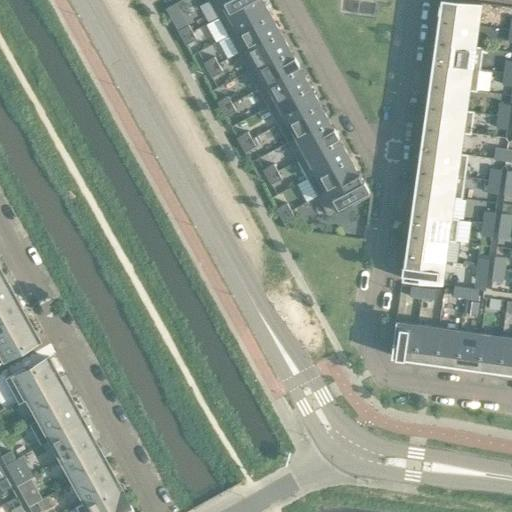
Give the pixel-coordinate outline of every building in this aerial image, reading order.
[(209,0),(218,16),(248,0),(209,0)] [(248,0),(218,16),(228,34),(269,12),(262,0),(248,0)] [(466,0),(439,0),(437,19),(478,24),(481,2),(466,0)] [(269,12),(228,34),(238,52),(279,30),(269,12)] [(437,19),(434,40),(482,47),(483,46),(475,45),(478,24),(437,19)] [(188,24),(177,30),(181,37),(192,31),(188,24)] [(279,30),(238,52),(248,70),(289,47),(279,30)] [(192,31),(181,37),(185,44),(196,38),(192,31)] [(434,40),(431,62),(479,68),(482,47),(434,40)] [(289,47),(248,70),(258,88),(299,65),(289,47)] [(214,56),(203,62),(207,69),(218,63),(214,56)] [(503,72),(511,72),(511,60),(505,60),(503,72)] [(431,62),(428,83),(476,90),(479,68),(431,62)] [(218,63),(207,69),(211,76),(222,71),(218,63)] [(299,65),(258,88),(267,106),(308,83),(299,65)] [(511,72),(503,72),(502,84),(511,85),(511,72)] [(308,83),(267,106),(277,124),(318,101),(308,83)] [(428,83),(425,104),(473,111),(474,110),(466,109),(468,89),(476,91),(476,90),(428,83)] [(227,95),(217,101),(221,108),(231,103),(227,95)] [(318,101),(277,124),(287,142),(328,119),(318,101)] [(231,103),(221,108),(224,115),(235,110),(231,103)] [(499,103),(497,114),(508,116),(510,104),(499,103)] [(425,104),(422,126),(470,133),(473,111),(425,104)] [(508,116),(497,114),(496,126),(507,128),(508,116)] [(328,119),(287,142),(297,159),(338,137),(328,119)] [(422,126),(419,148),(467,154),(468,153),(460,152),(462,132),(470,133),(422,126)] [(247,131),(236,137),(240,144),(251,138),(247,131)] [(257,135),(251,138),(255,145),(261,142),(257,135)] [(338,137),(297,159),(307,177),(348,155),(338,137)] [(251,138),(240,144),(244,151),(255,145),(251,138)] [(493,158),(505,160),(507,149),(495,147),(493,158)] [(419,148),(416,169),(464,176),(467,154),(419,148)] [(348,155),(307,177),(317,195),(358,172),(357,172),(348,155)] [(273,163),(262,169),(266,176),(277,170),(273,163)] [(501,169),(490,167),(488,179),(499,181),(501,169)] [(416,169),(413,191),(461,197),(464,176),(416,169)] [(277,170),(266,176),(270,183),(281,178),(277,170)] [(358,172),(317,195),(327,214),(369,191),(358,171),(357,172),(358,172)] [(499,181),(488,179),(487,191),(497,193),(499,181)] [(511,182),(505,182),(503,194),(511,194),(511,182)] [(413,191),(410,212),(458,219),(459,218),(451,217),(453,197),(461,198),(461,197),(413,191)] [(286,203),(276,208),(280,216),(290,210),(286,203)] [(290,210),(280,216),(284,223),(294,217),(290,210)] [(484,210),(482,222),(493,224),(495,212),(484,210)] [(410,212),(407,233),(455,240),(458,219),(410,212)] [(501,213),(499,224),(510,226),(511,214),(501,213)] [(493,224),(482,222),(481,234),(492,235),(493,224)] [(510,226),(499,224),(497,236),(508,238),(510,226)] [(407,233),(404,255),(445,260),(447,240),(455,241),(455,240),(407,233)] [(489,255),(478,253),(476,265),(487,266),(489,255)] [(445,260),(404,255),(401,277),(441,283),(445,260)] [(505,257),(495,255),(493,267),(504,269),(505,257)] [(487,266),(476,265),(475,277),(486,278),(487,266)] [(504,269),(493,267),(491,279),(502,281),(504,269)] [(0,275),(0,302),(14,295),(2,274),(0,275)] [(421,297),(423,286),(411,285),(409,296),(421,297)] [(466,287),(454,285),(452,296),(464,297),(466,287)] [(434,288),(423,286),(421,297),(433,299),(434,288)] [(478,288),(466,287),(464,297),(476,299),(478,288)] [(0,302),(0,330),(25,316),(14,295),(0,302)] [(466,299),(464,311),(477,313),(479,301),(466,299)] [(495,300),(487,299),(486,307),(494,308),(495,300)] [(25,316),(0,330),(0,362),(16,354),(15,351),(38,338),(25,316)] [(413,358),(417,323),(395,320),(390,355),(413,358)] [(434,361),(439,326),(417,323),(413,358),(434,361)] [(460,329),(439,326),(434,361),(455,364),(460,329)] [(476,367),(481,332),(460,329),(455,364),(476,367)] [(497,370),(502,335),(481,332),(476,367),(497,370)] [(511,336),(502,335),(497,370),(511,371),(511,336)] [(4,377),(17,402),(60,378),(48,357),(25,369),(24,366),(4,377)] [(27,399),(38,418),(71,399),(60,378),(17,402),(18,403),(27,399)] [(29,423),(41,444),(83,420),(71,399),(38,418),(29,423)] [(50,439),(61,460),(95,441),(83,420),(41,444),(50,439)] [(61,460),(73,481),(106,462),(95,441),(61,460)] [(1,455),(5,464),(14,459),(9,451),(1,455)] [(14,459),(5,464),(10,472),(18,467),(14,459)] [(75,506),(76,507),(118,484),(106,462),(73,481),(84,501),(75,506)] [(0,480),(0,486),(2,490),(11,485),(6,477),(0,480)] [(76,507),(78,511),(116,511),(130,505),(118,484),(76,507)] [(24,497),(28,506),(37,501),(32,493),(24,497)] [(37,501),(28,506),(31,511),(36,511),(42,509),(37,501)]
